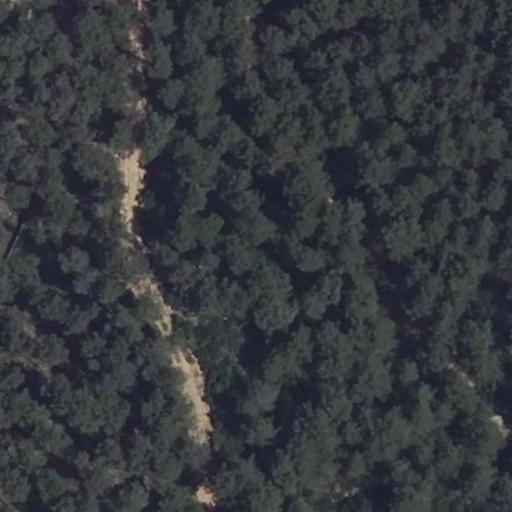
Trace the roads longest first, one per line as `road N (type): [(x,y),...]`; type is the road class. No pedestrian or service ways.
road 1 (track): [(208,511),(196,390),(139,266),(128,0)]
road 2 (track): [(243,0),(256,72),(399,309),(463,406),(511,429)]
